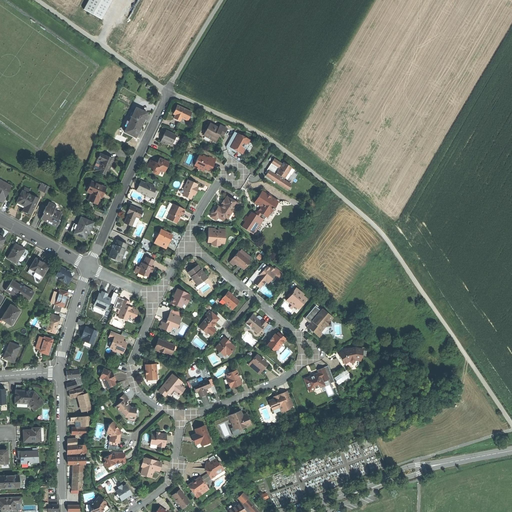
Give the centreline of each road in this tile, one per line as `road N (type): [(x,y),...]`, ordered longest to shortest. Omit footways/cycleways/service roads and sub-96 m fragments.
road 1 (secondary): [(297,511),(394,475),(511,451)]
road 2 (residential): [(182,417),(296,365),(302,338),(251,296)]
road 3 (residential): [(89,268),(167,92)]
road 4 (track): [(37,0),(167,92)]
road 5 (residential): [(64,511),(60,370)]
road 6 (residential): [(160,407),(129,372),(154,297)]
